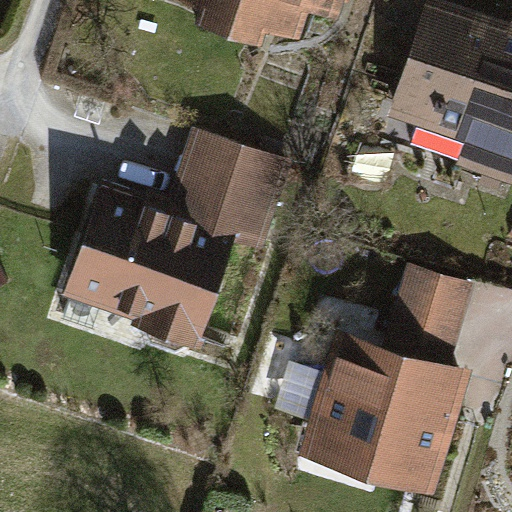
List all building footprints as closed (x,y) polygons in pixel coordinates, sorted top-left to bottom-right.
[(169,0),(167,9),(302,51),(313,16),(348,27),(355,0),(169,0)] [(511,31),(432,4),(389,131),(462,155),(457,170),(511,188),(511,31)] [(295,170),(196,139),(175,205),(110,185),(72,307),(205,349),(237,249),(267,258),(295,170)] [(485,289),(411,269),(388,353),(345,341),(311,464),(443,500),(477,379),(461,374),(485,289)] [(6,273),(0,276),(0,302),(17,295),(6,273)]
